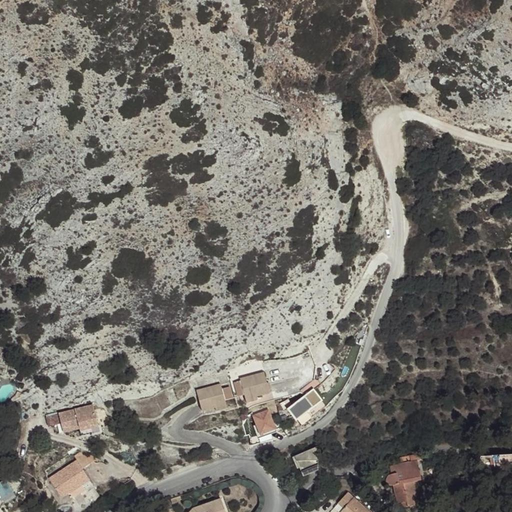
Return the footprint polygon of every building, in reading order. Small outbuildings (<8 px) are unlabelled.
[(264,373),(240,379),(240,381),(244,395),(246,403),(258,400),(257,397),(270,393),(264,373)] [(244,395),(240,381),(234,383),(238,397),(244,395)] [(222,389),(221,384),(196,391),(202,411),(215,408),(216,411),(227,409),(225,401),(222,389)] [(232,399),(229,387),(222,389),(225,401),(232,399)] [(313,390),(285,409),(293,421),(322,401),(313,390)] [(93,405),(58,414),(64,433),(80,429),(79,427),(98,423),(93,405)] [(269,409),(251,415),(258,437),(276,430),(269,409)] [(98,423),(79,427),(80,429),(81,436),(100,431),(98,423)] [(318,470),(318,447),(292,458),(297,469),(299,468),(303,477),(318,470)] [(91,463),(83,451),(75,456),(77,461),(49,479),(61,498),(69,493),(82,485),(90,480),(82,469),(91,463)] [(420,454),(410,455),(411,462),(417,461),(422,460),(420,454)] [(511,454),(506,455),(480,457),(484,472),(492,470),(507,466),(507,465),(511,463),(511,454)] [(410,455),(400,458),(401,464),(411,462),(410,455)] [(417,461),(411,462),(401,464),(390,467),(392,474),(390,474),(389,475),(388,476),(387,477),(386,478),(386,480),(386,481),(386,483),(387,484),(388,485),(390,486),(391,486),(392,486),(394,486),(398,504),(407,502),(408,507),(418,504),(413,482),(421,480),(417,461)] [(457,498),(475,491),(469,475),(451,482),(457,498)] [(0,483),(0,500),(14,494),(7,480),(0,483)] [(86,491),(82,485),(69,493),(73,499),(86,491)] [(368,511),(348,493),(343,498),(348,503),(343,509),(340,511),(368,511)] [(348,503),(343,498),(337,504),(343,509),(348,503)] [(225,511),(221,499),(193,509),(190,511),(225,511)]
